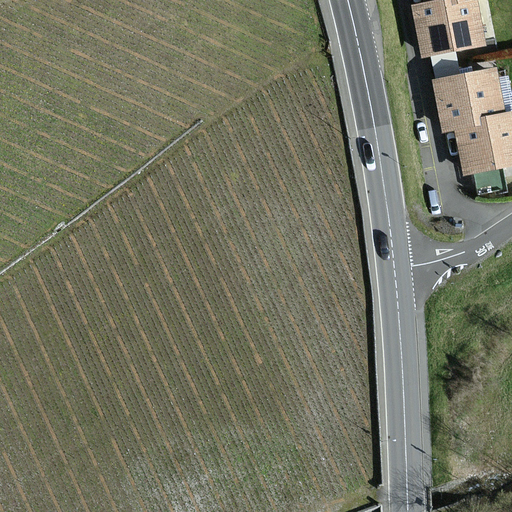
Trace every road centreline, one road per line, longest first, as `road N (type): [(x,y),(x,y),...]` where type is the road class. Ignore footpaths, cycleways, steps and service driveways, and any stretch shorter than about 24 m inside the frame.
road 1 (tertiary): [(394,271),(347,0)]
road 2 (tertiary): [(407,458),(394,271)]
road 3 (residential): [(394,271),(455,255),(511,224)]
